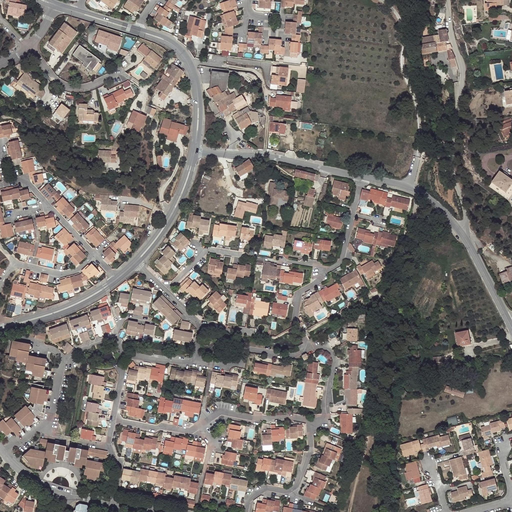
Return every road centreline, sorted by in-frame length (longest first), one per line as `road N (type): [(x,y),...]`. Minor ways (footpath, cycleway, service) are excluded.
road 1 (residential): [(446,0),(461,64),(454,168),(466,211),(460,231)]
road 2 (residential): [(112,420),(187,432),(223,412),(310,423)]
road 3 (residential): [(360,176),(340,262),(296,294),(295,320),(313,348)]
road 4 (unclassified): [(411,187),(416,101),(402,67),(403,28),(384,0)]
road 5 (residential): [(310,423),(296,486),(249,495),(246,511)]
road 6 (tertiary): [(117,279),(67,308),(0,328)]
road 7 (tertiary): [(194,152),(172,215),(135,263)]
road 8 (residential): [(195,362),(223,367),(242,351),(296,356),(313,348)]
